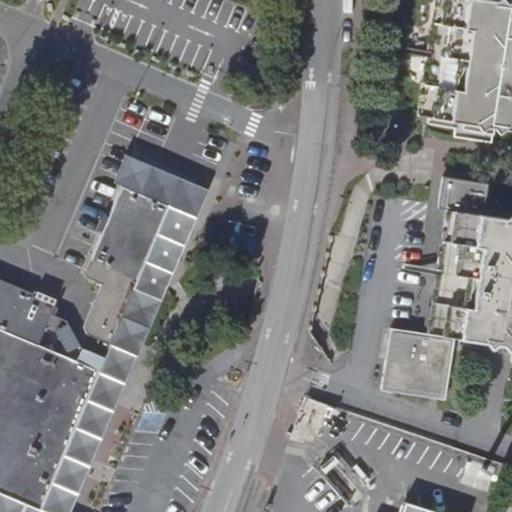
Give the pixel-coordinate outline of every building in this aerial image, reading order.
[(449,121),(447,137),(487,143),(490,127),(511,130),(511,0),(433,0),(416,116),(449,121)] [(137,355),(154,313),(201,199),(205,190),(127,158),(116,185),(120,187),(127,172),(186,198),(124,347),(123,350),(130,352),(137,355)] [(101,283),(100,286),(86,318),(115,331),(109,344),(123,350),(124,347),(186,198),(127,172),(120,187),(83,274),(101,283)] [(509,352),(508,360),(511,361),(511,214),(492,211),(492,216),(480,215),(484,184),(441,177),(436,208),(445,209),(437,269),(436,274),(428,333),(454,336),(454,337),(462,338),(462,344),(509,352)] [(101,283),(83,274),(82,277),(100,286),(101,283)] [(33,293),(35,290),(0,275),(0,303),(10,307),(14,303),(20,299),(26,297),(33,298),(38,300),(43,304),(46,309),(48,314),(47,324),(53,311),(56,305),(56,303),(33,293)] [(0,490),(50,511),(54,511),(65,488),(79,456),(93,422),(117,363),(104,357),(82,348),(80,346),(68,317),(53,311),(47,324),(48,314),(46,309),(43,304),(38,300),(33,298),(26,297),(20,299),(14,303),(10,307),(0,303),(0,490)] [(80,331),(109,344),(115,331),(86,318),(80,331)] [(452,352),(454,337),(454,336),(428,333),(393,328),(385,390),(445,399),(452,352)] [(130,352),(123,350),(120,357),(117,363),(93,422),(100,424),(106,427),(133,362),(137,355),(130,352)] [(79,456),(65,488),(73,491),(78,493),(106,427),(100,424),(93,422),(79,456)] [(65,488),(54,511),(70,511),(78,493),(73,491),(65,488)]
